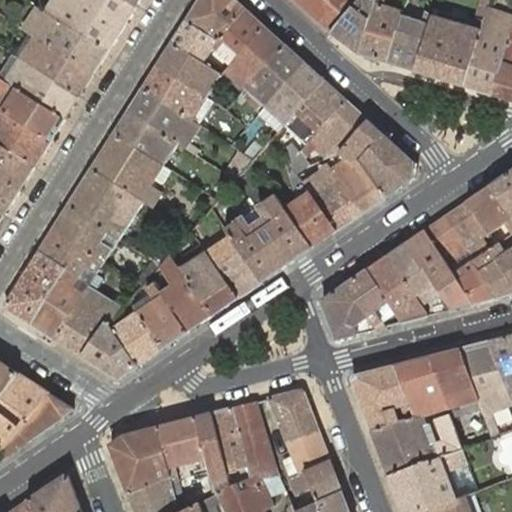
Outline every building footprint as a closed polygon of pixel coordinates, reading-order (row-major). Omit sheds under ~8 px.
[(108,51),(137,6),(127,0),(52,0),(45,11),(108,51)] [(200,0),(187,21),(219,41),(247,9),(236,0),(200,0)] [(295,0),(331,32),(359,1),(358,0),(295,0)] [(375,0),(359,0),(359,1),(331,32),(359,53),(375,0)] [(384,0),(375,0),(359,53),(388,62),(403,15),(404,13),(382,7),(384,0)] [(482,0),(474,29),(434,16),(432,24),(417,71),(464,85),(482,31),(485,21),(487,14),(491,0),(482,0)] [(233,64),(266,28),(247,9),(219,41),(214,47),(214,48),(226,58),(233,64)] [(94,73),(108,51),(45,11),(31,33),(35,36),(94,73)] [(482,31),(464,85),(493,94),(510,39),(511,31),(511,21),(487,14),(485,21),(482,31)] [(403,15),(388,62),(417,71),(432,24),(403,15)] [(187,21),(173,43),(224,75),(233,64),(226,58),(220,65),(208,57),(214,48),(214,47),(219,41),(187,21)] [(224,75),(220,79),(225,84),(233,75),(247,89),(286,45),(266,28),(233,64),(224,75)] [(511,31),(510,39),(493,94),(511,100),(511,31)] [(80,96),(94,73),(35,36),(21,59),(80,96)] [(173,43),(158,65),(209,98),(220,79),(224,75),(173,43)] [(262,102),(267,106),(305,63),(286,45),(247,89),(240,97),(238,99),(243,104),(249,97),(259,106),(262,102)] [(66,119),(80,96),(21,59),(20,58),(6,81),(66,119)] [(267,106),(286,125),(325,80),(305,63),(267,106)] [(158,65),(144,88),(200,124),(214,101),(209,98),(158,65)] [(0,109),(51,142),(66,119),(6,81),(0,77),(0,109)] [(307,144),(347,100),(325,80),(286,125),(307,144)] [(144,88),(129,111),(179,143),(185,147),(200,124),(144,88)] [(238,100),(231,107),(236,111),(243,104),(238,100)] [(307,144),(305,147),(311,151),(316,145),(327,154),(328,153),(332,155),(340,151),(342,150),(369,121),(347,100),(307,144)] [(286,125),(267,106),(261,114),(280,131),(282,129),(286,125)] [(0,143),(35,166),(51,142),(0,109),(0,143)] [(129,111),(115,134),(165,166),(179,143),(129,111)] [(342,150),(340,151),(346,155),(362,161),(387,197),(414,178),(415,162),(369,121),(342,150)] [(290,164),(296,158),(300,153),(282,129),(280,131),(272,140),(290,164)] [(148,204),(153,206),(162,192),(159,189),(145,180),(154,166),(161,171),(165,166),(115,134),(93,169),(148,204)] [(0,177),(20,190),(35,166),(0,143),(0,177)] [(255,143),(246,153),(255,159),(264,150),(255,143)] [(311,151),(305,147),(300,153),(296,158),(302,169),(306,167),(310,165),(305,158),(311,151)] [(254,161),(255,159),(246,153),(241,150),(223,171),(227,174),(237,180),(254,161)] [(362,161),(346,155),(341,157),(347,160),(332,170),(362,214),(387,197),(362,161)] [(302,169),(296,158),(290,164),(294,169),(299,177),(309,172),(306,167),(302,169)] [(337,230),(362,214),(332,170),(328,163),(320,167),(327,176),(313,186),(310,181),(305,185),(311,194),(337,230)] [(159,189),(171,170),(165,166),(161,171),(154,166),(145,180),(159,189)] [(120,239),(124,242),(128,236),(125,233),(139,210),(143,213),(148,204),(93,169),(69,207),(109,232),(120,239)] [(299,177),(294,169),(290,171),(295,191),(295,192),(295,193),(295,194),(295,195),(295,196),(294,197),(294,198),(293,199),(284,206),(287,210),(313,247),(337,230),(311,194),(305,185),(299,177)] [(511,172),(493,185),(511,212),(511,172)] [(0,212),(4,215),(20,190),(0,177),(0,212)] [(511,212),(493,185),(469,201),(491,233),(510,221),(511,223),(511,212)] [(287,210),(284,206),(276,194),(264,203),(276,219),(269,224),(259,210),(255,212),(254,210),(227,228),(238,244),(263,281),(313,247),(287,210)] [(491,233),(469,201),(447,216),(469,248),(476,259),(490,249),(498,244),(495,240),(481,249),(477,243),(491,233)] [(106,262),(107,262),(114,249),(103,242),(109,232),(69,207),(55,229),(106,262)] [(469,248),(447,216),(426,231),(448,263),(455,273),(462,268),(472,261),(476,259),(469,248)] [(92,283),(98,274),(106,262),(55,229),(41,251),(68,268),(92,283)] [(448,263),(426,231),(408,243),(441,292),(446,288),(459,279),(455,273),(448,263)] [(120,239),(109,232),(103,242),(114,249),(120,239)] [(511,283),(511,250),(506,255),(504,252),(506,251),(503,246),(505,245),(508,242),(506,238),(498,244),(490,249),(511,283)] [(441,292),(408,243),(389,255),(422,304),(430,316),(453,309),(441,292)] [(238,298),(263,281),(238,244),(212,261),(238,298)] [(220,310),(238,298),(212,261),(202,245),(197,248),(199,250),(178,264),(213,315),(220,310)] [(497,299),(511,294),(511,283),(490,249),(476,259),(472,261),(497,299)] [(8,307),(32,323),(68,268),(41,251),(7,304),(8,307)] [(178,264),(172,255),(162,266),(174,284),(162,293),(188,332),(213,315),(178,264)] [(404,322),(430,316),(422,304),(389,255),(369,270),(391,302),(404,322)] [(154,261),(137,281),(145,286),(152,278),(162,266),(154,261)] [(475,304),(497,299),(472,261),(462,268),(455,273),(459,279),(475,304)] [(32,323),(56,338),(92,283),(68,268),(32,323)] [(391,302),(369,270),(346,285),(368,318),(374,326),(376,330),(387,327),(383,320),(377,312),(391,302)] [(114,321),(126,308),(97,290),(105,278),(98,274),(92,283),(56,338),(84,356),(107,319),(111,325),(114,321)] [(163,349),(188,332),(162,293),(155,283),(149,287),(154,295),(135,307),(138,311),(163,349)] [(368,318),(346,285),(323,301),(338,339),(359,334),(356,326),(368,318)] [(139,366),(163,349),(138,311),(128,318),(118,325),(114,321),(111,325),(113,329),(139,366)] [(359,334),(376,330),(374,326),(368,318),(356,326),(359,334)] [(120,378),(139,366),(113,329),(111,325),(107,319),(84,356),(120,378)] [(511,335),(491,341),(511,396),(511,335)] [(511,396),(491,341),(461,349),(481,401),(494,436),(496,436),(501,434),(493,412),(511,404),(511,396)] [(461,349),(430,357),(446,399),(449,405),(481,401),(461,349)] [(430,357),(396,366),(415,415),(424,411),(423,408),(446,399),(430,357)] [(0,398),(19,373),(0,360),(0,398)] [(363,405),(373,432),(399,421),(394,408),(401,405),(406,418),(415,415),(396,366),(355,376),(353,379),(363,405)] [(51,393),(19,373),(0,398),(0,438),(7,444),(50,395),(51,393)] [(302,389),(269,398),(287,444),(319,430),(314,415),(305,391),(302,389)] [(74,408),(51,393),(50,395),(64,416),(75,409),(74,408)] [(0,459),(64,416),(50,395),(7,444),(0,452),(0,459)] [(423,408),(424,411),(438,406),(439,409),(449,405),(446,399),(423,408)] [(281,482),(257,401),(233,407),(248,466),(252,478),(261,475),(262,478),(282,484),(281,482)] [(248,466),(233,407),(212,413),(228,474),(231,486),(243,482),(239,468),(248,466)] [(399,421),(373,432),(391,476),(434,459),(420,424),(428,421),(424,411),(415,415),(406,418),(399,421)] [(465,447),(451,412),(439,417),(444,432),(436,435),(438,442),(443,455),(463,447),(465,447)] [(213,478),(217,492),(231,486),(228,474),(212,413),(197,417),(207,454),(210,466),(211,472),(213,478)] [(178,503),(180,511),(187,507),(176,462),(200,456),(204,468),(210,466),(207,454),(197,417),(159,427),(168,464),(171,475),(174,485),(178,503)] [(420,424),(434,459),(443,455),(438,442),(436,435),(429,420),(428,421),(420,424)] [(111,445),(129,493),(171,475),(168,464),(159,427),(124,436),(111,445)] [(319,430),(287,444),(299,474),(304,472),(310,469),(331,460),(319,430)] [(434,459),(391,476),(404,511),(424,511),(463,497),(452,468),(468,462),(463,447),(443,455),(434,459)] [(343,491),(331,460),(310,469),(313,475),(308,478),(319,502),(343,491)] [(243,482),(252,478),(248,466),(239,468),(243,482)] [(310,469),(304,472),(308,478),(313,475),(310,469)] [(67,474),(29,500),(34,511),(83,511),(69,475),(67,474)] [(129,493),(136,511),(177,511),(180,511),(178,503),(173,505),(167,487),(174,485),(171,475),(129,493)] [(217,492),(225,511),(265,511),(276,507),(271,498),(262,478),(261,475),(252,478),(243,482),(231,486),(217,492)] [(282,484),(262,478),(271,498),(285,491),(282,484)] [(173,505),(178,503),(174,485),(167,487),(173,505)] [(351,511),(343,491),(319,502),(320,504),(323,511),(351,511)] [(463,497),(424,511),(471,511),(466,496),(463,497)] [(34,511),(29,500),(12,511),(34,511)] [(177,511),(205,511),(201,500),(187,507),(180,511),(177,511)]
